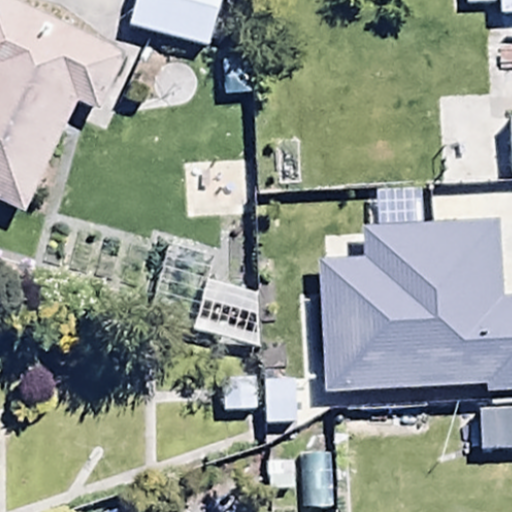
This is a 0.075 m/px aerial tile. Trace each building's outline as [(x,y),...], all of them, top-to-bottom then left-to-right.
[(0,0),(0,197),(19,207),(72,100),(94,110),(123,51),(16,0),(0,0)] [(130,0),(124,24),(208,47),(220,0),(130,0)] [(511,0),(494,0),(495,11),(511,10),(511,0)] [(500,99),(435,101),(437,189),(494,188),(493,136),(500,136),(500,99)] [(141,316),(258,349),(272,298),(209,280),(216,256),(162,241),(141,316)] [(511,449),(511,413),(474,415),(475,451),(511,449)]
